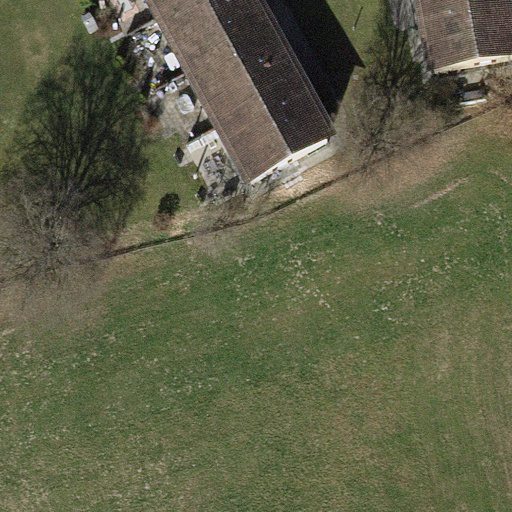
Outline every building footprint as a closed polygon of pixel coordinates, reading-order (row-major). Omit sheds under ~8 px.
[(143,0),(152,16),(181,0),(143,0)] [(181,0),(152,16),(182,72),(257,32),(239,0),(181,0)] [(415,0),(418,10),(471,0),(415,0)] [(471,0),(418,10),(429,72),(511,57),(500,0),(471,0)] [(182,72),(213,129),(288,88),(257,32),(182,72)] [(213,129),(243,185),(318,144),(288,88),(213,129)]
